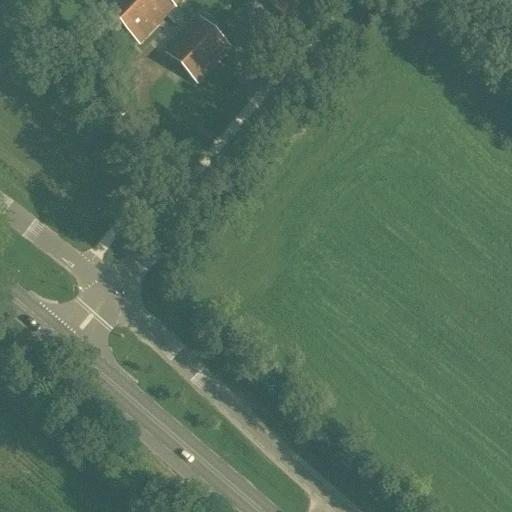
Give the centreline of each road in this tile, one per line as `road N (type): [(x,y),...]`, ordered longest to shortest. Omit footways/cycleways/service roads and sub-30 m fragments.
road 1 (unclassified): [(117,290),(371,0)]
road 2 (unclassified): [(353,511),(117,290)]
road 3 (primary): [(266,511),(69,347)]
road 4 (unclassified): [(117,290),(0,193)]
